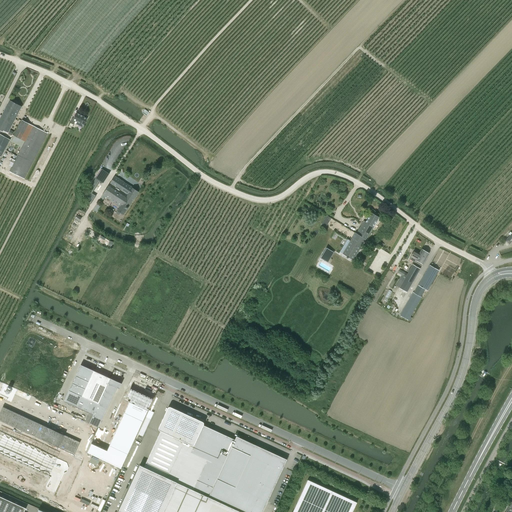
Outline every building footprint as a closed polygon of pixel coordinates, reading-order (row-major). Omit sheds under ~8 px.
[(0,117),(0,118),(0,128),(2,129),(15,103),(9,100),(1,116),(0,114),(0,117)] [(22,107),(15,103),(2,129),(8,132),(22,107)] [(73,120),(72,119),(70,123),(73,124),(75,121),(78,122),(77,124),(83,127),(87,119),(84,117),(83,116),(83,115),(80,114),(80,115),(76,113),(73,120)] [(11,142),(6,150),(17,156),(9,172),(24,179),(33,163),(48,133),(34,126),(22,120),(11,142)] [(10,139),(0,134),(0,156),(1,157),(10,139)] [(115,176),(102,195),(114,203),(120,207),(116,213),(120,215),(121,213),(123,215),(127,209),(129,207),(128,207),(138,192),(132,188),(132,187),(131,186),(130,186),(127,184),(115,176)] [(358,235),(366,239),(379,217),(371,213),(358,235)] [(321,224),(331,229),(333,225),(335,227),(335,226),(350,234),(352,230),(325,216),(321,224)] [(358,235),(355,233),(347,245),(342,254),(353,261),(366,239),(358,235)] [(332,251),(326,247),(320,258),(325,261),(332,251)] [(414,262),(416,263),(417,261),(422,264),(429,253),(425,251),(424,250),(423,249),(422,249),(419,253),(422,255),(419,259),(417,258),(416,260),(414,262)] [(409,259),(414,262),(416,260),(417,258),(419,259),(422,255),(419,253),(414,250),(409,259)] [(413,265),(399,288),(407,292),(420,269),(413,265)] [(429,265),(418,285),(413,293),(413,292),(400,316),(408,320),(422,297),(421,297),(425,289),(427,290),(439,270),(429,265)] [(94,371),(93,370),(93,371),(81,365),(76,376),(89,382),(94,371)] [(110,378),(109,378),(109,380),(93,373),(94,371),(89,382),(85,389),(82,396),(98,404),(110,378)] [(89,382),(76,376),(72,383),(85,389),(89,382)] [(93,415),(89,423),(99,427),(117,387),(119,388),(121,384),(110,379),(111,379),(110,378),(98,404),(93,415)] [(85,389),(72,383),(69,390),(73,392),(82,396),(85,389)] [(129,401),(124,412),(143,421),(153,399),(129,388),(124,399),(129,401)] [(98,404),(82,396),(73,392),(68,403),(93,415),(98,404)] [(140,465),(118,511),(120,511),(251,511),(258,499),(258,498),(267,502),(283,468),(279,466),(279,465),(283,460),(262,452),(262,453),(253,449),(255,446),(240,439),(240,441),(239,442),(235,440),(234,439),(233,439),(231,438),(227,436),(226,436),(224,435),(222,434),(219,433),(217,432),(215,430),(213,430),(210,428),(208,428),(206,426),(203,425),(204,424),(204,423),(203,422),(171,407),(170,407),(169,407),(168,408),(159,428),(158,428),(159,429),(159,430),(160,430),(161,431),(178,439),(178,440),(183,443),(169,473),(146,462),(144,467),(140,465)] [(124,412),(119,423),(138,432),(143,421),(124,412)] [(145,416),(137,434),(143,436),(150,418),(145,416)] [(119,423),(114,434),(133,442),(138,432),(119,423)] [(33,424),(28,434),(73,454),(78,443),(33,424)] [(114,434),(109,445),(128,453),(133,442),(114,434)] [(92,443),(87,452),(121,468),(128,453),(109,445),(107,450),(92,443)] [(352,511),(357,502),(308,480),(292,511),(352,511)] [(0,496),(0,511),(24,511),(26,509),(0,496)]
